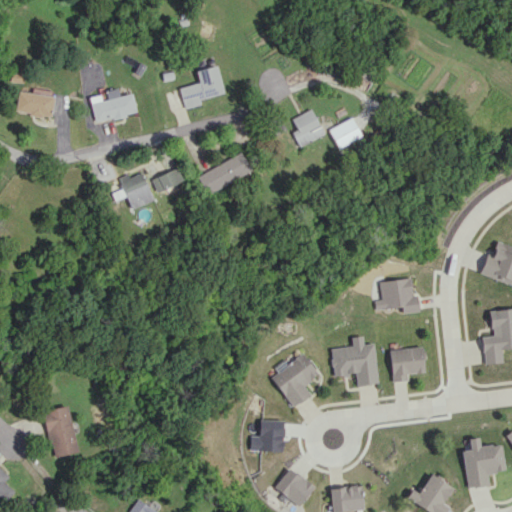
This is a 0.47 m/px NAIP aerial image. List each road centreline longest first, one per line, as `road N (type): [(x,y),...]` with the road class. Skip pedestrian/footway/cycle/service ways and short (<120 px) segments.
road 1 (residential): [(247,119),(91,161),(24,162),(0,148)]
road 2 (residential): [(511,188),(473,216),(449,264),(457,402)]
road 3 (residential): [(511,396),(342,425)]
